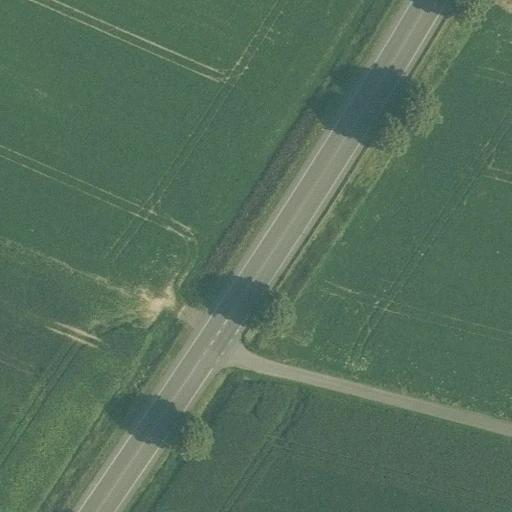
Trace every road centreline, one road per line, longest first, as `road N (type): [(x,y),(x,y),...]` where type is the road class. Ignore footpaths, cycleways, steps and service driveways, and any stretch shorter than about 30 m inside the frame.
road 1 (secondary): [(427,0),(206,349)]
road 2 (unclassified): [(206,349),(511,430)]
road 3 (secondary): [(206,349),(93,511)]
